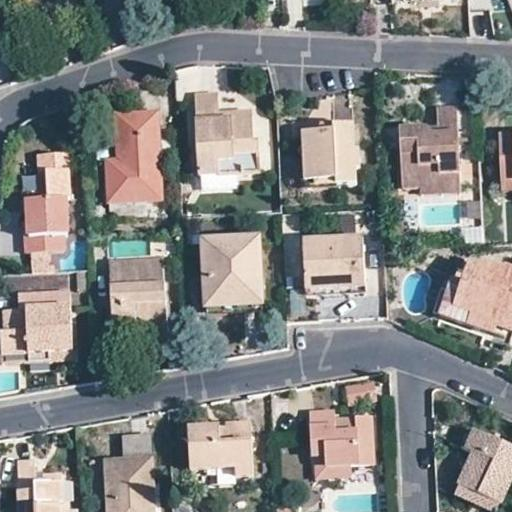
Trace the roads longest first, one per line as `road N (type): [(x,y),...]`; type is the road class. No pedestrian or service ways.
road 1 (residential): [(511,56),(184,48),(13,106),(0,119)]
road 2 (residential): [(406,351),(0,422)]
road 3 (residential): [(406,351),(415,511)]
